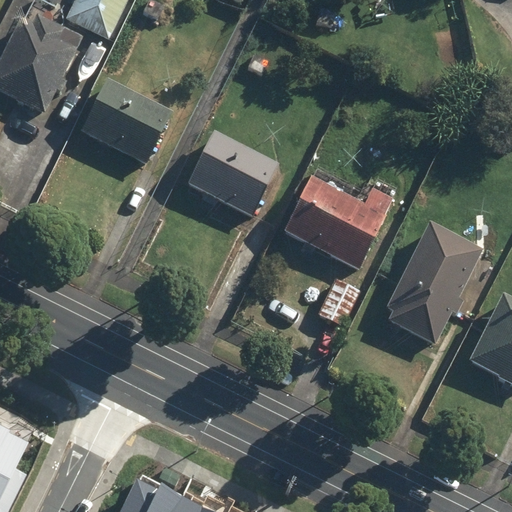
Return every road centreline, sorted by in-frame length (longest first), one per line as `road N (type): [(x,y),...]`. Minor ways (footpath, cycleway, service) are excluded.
road 1 (tertiary): [(433,511),(132,363)]
road 2 (residential): [(132,363),(58,511)]
road 3 (tertiary): [(132,363),(0,299)]
